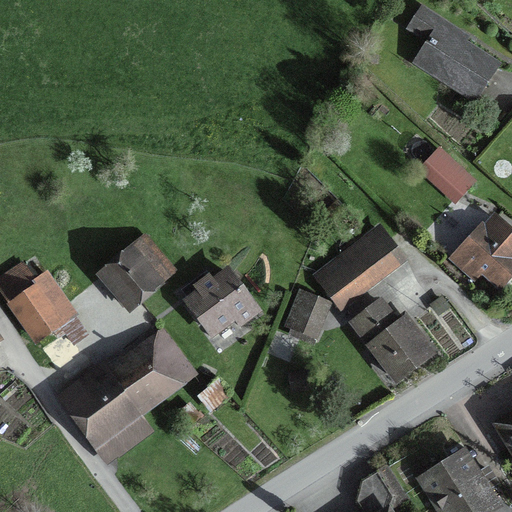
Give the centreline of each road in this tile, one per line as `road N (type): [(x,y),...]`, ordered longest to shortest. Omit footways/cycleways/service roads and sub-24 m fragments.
road 1 (unclassified): [(247,511),(511,344)]
road 2 (residential): [(0,322),(132,511)]
